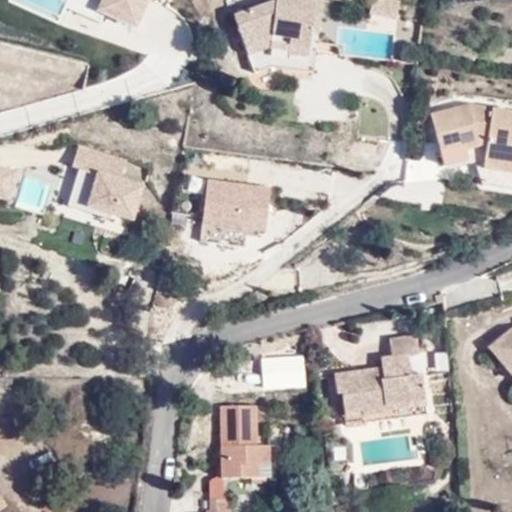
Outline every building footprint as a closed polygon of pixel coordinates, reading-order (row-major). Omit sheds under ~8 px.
[(68,0),(66,7),(100,22),(104,13),(136,27),(147,0),(68,0)] [(325,0),(254,0),(239,5),(259,62),(278,57),(291,56),(318,60),(321,40),(314,39),(315,25),(323,26),(325,0)] [(402,0),(377,0),(376,7),(401,10),(402,0)] [(511,99),(476,93),(430,105),(441,148),(478,141),(479,164),(511,168),(511,99)] [(78,148),(72,167),(79,169),(67,207),(88,213),(90,206),(112,213),(131,219),(140,189),(120,182),(126,163),(78,148)] [(0,167),(0,196),(7,199),(16,173),(0,167)] [(25,175),(16,206),(42,214),(52,182),(25,175)] [(207,181),(200,242),(244,248),(245,235),(257,237),(258,231),(265,231),(270,188),(207,181)] [(88,213),(109,220),(112,213),(90,206),(88,213)] [(511,328),(510,329),(488,347),(511,377),(511,328)] [(397,347),(407,346),(406,329),(378,331),(379,349),(367,350),(368,360),(325,366),(327,388),(333,387),(335,411),(413,401),(411,369),(400,370),(397,347)] [(411,369),(407,346),(397,347),(400,370),(411,369)] [(240,398),(208,394),(201,469),(252,474),(253,439),(238,437),(240,398)] [(354,464),(341,465),(342,479),(355,477),(354,464)] [(216,511),(218,492),(197,490),(195,511),(216,511)]
